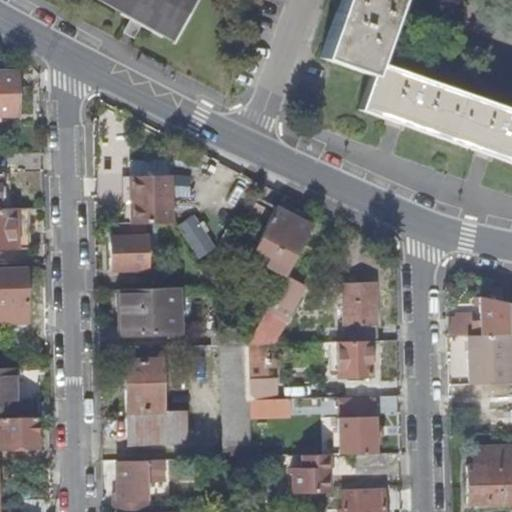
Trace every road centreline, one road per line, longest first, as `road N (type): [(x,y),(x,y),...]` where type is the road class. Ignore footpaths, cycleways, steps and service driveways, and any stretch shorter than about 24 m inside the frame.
road 1 (residential): [(66,53),(79,511)]
road 2 (residential): [(419,223),(66,53)]
road 3 (residential): [(428,511),(419,223)]
